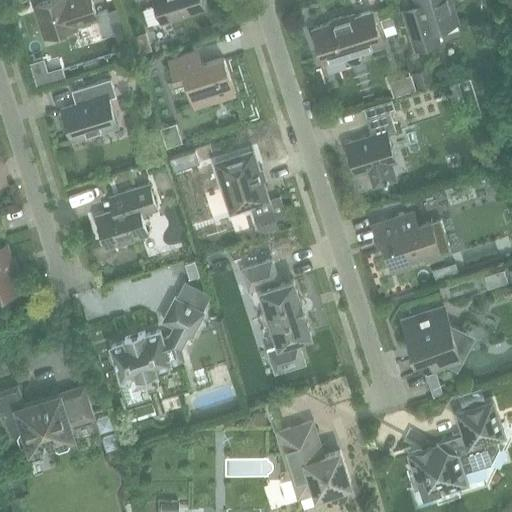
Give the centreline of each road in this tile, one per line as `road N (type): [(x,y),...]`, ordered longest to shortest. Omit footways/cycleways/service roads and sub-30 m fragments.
road 1 (residential): [(390,400),(262,0)]
road 2 (residential): [(62,289),(0,91)]
